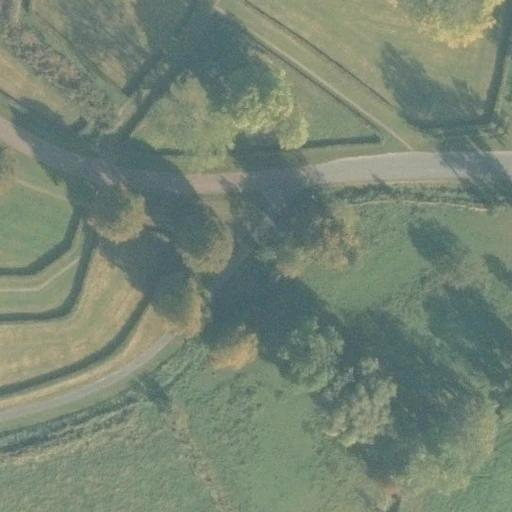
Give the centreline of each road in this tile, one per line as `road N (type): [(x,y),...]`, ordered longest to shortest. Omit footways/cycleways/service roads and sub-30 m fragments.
road 1 (unclassified): [(0,417),(97,385),(149,353),(194,310),(292,178)]
road 2 (unclassified): [(292,178),(168,183),(99,172),(0,125)]
road 3 (unclassified): [(511,160),(422,161),(292,178)]
